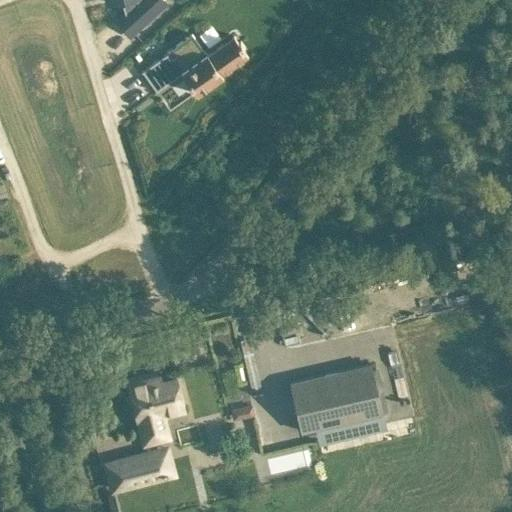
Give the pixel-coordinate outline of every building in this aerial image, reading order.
[(106,0),(107,1),(111,0),(121,0),(125,12),(117,19),(131,34),(147,20),(140,0),(106,0)] [(142,68),(140,69),(156,91),(158,90),(157,89),(167,82),(168,82),(170,81),(169,80),(180,73),(180,74),(182,72),(197,93),(223,74),(222,74),(224,72),(223,71),(233,64),(234,65),(236,64),(235,63),(245,55),(246,56),(248,55),(243,47),(245,46),(240,40),(238,41),(233,34),(207,53),(206,51),(206,52),(192,33),(165,51),(166,52),(155,60),(155,59),(153,60),(153,61),(143,69),(142,68)] [(292,381),(301,427),(379,410),(369,364),(292,381)] [(131,412),(134,411),(137,420),(139,419),(144,441),(167,435),(161,414),(184,408),(176,377),(161,381),(160,375),(128,384),(130,394),(126,395),(131,412)] [(252,402),(240,405),(242,417),(255,414),(252,402)] [(268,471),(311,465),(308,443),(265,448),(268,471)] [(157,476),(151,450),(106,462),(113,487),(157,476)]
